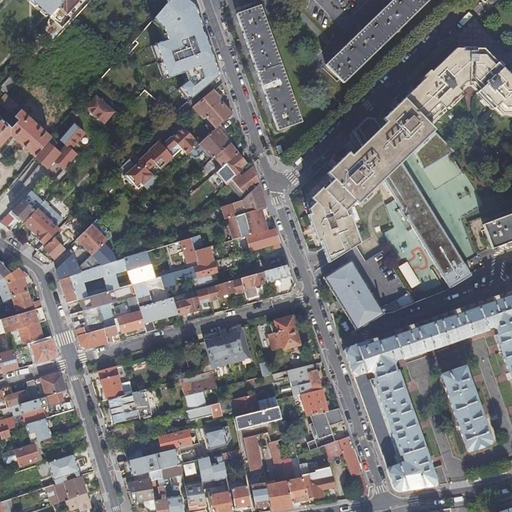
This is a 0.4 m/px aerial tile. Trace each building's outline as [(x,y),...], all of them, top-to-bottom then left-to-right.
[(32,0),(50,16),(59,6),(64,0),(32,0)] [(64,0),(59,6),(66,12),(76,0),(64,0)] [(192,7),(181,0),(168,0),(151,22),(161,31),(164,43),(154,46),(168,80),(184,76),(187,81),(178,90),(188,100),(216,76),(192,7)] [(342,83),(426,0),(391,0),(325,65),(342,83)] [(259,6),(236,14),(277,130),(301,122),(259,6)] [(418,84),(402,99),(403,100),(426,124),(440,110),(441,111),(458,94),(455,91),(461,84),(470,84),(476,90),(472,94),(489,111),(491,110),(498,117),(511,116),(511,81),(510,82),(510,78),(500,69),(493,61),(482,50),(454,49),(444,59),(435,68),(418,84)] [(127,94),(133,99),(145,86),(139,81),(127,94)] [(154,100),(160,94),(149,84),(144,90),(154,100)] [(22,97),(11,87),(6,93),(17,103),(22,97)] [(221,123),(231,114),(219,101),(221,100),(213,90),(193,107),(203,119),(206,116),(216,128),(216,127),(219,125),(221,123)] [(17,103),(6,93),(0,99),(0,112),(6,118),(18,105),(17,103)] [(178,110),(185,104),(176,95),(168,102),(178,110)] [(95,96),(85,107),(103,123),(113,111),(95,96)] [(426,124),(403,100),(392,110),(382,120),(388,126),(382,132),(398,157),(408,147),(411,150),(419,142),(421,144),(426,139),(424,137),(432,130),(426,124)] [(163,107),(172,116),(178,110),(168,102),(163,107)] [(10,128),(7,125),(0,132),(0,144),(9,134),(33,156),(49,138),(20,110),(14,117),(17,120),(10,128)] [(406,219),(449,288),(470,274),(398,157),(382,132),(374,118),(367,117),(352,131),(363,149),(353,159),(351,158),(347,153),(336,163),(326,173),(331,178),(310,199),(311,200),(307,205),(310,214),(307,215),(312,229),(317,242),(320,241),(327,263),(355,246),(359,244),(345,218),(340,214),(350,204),(352,207),(360,199),(362,201),(367,196),(365,194),(376,182),(374,180),(379,175),(400,209),(398,210),(404,221),(406,219)] [(33,156),(46,167),(52,160),(62,168),(75,153),(70,149),(84,132),(72,122),(58,138),(65,144),(58,152),(52,146),(55,142),(50,137),(49,138),(33,156)] [(216,127),(224,137),(229,133),(221,123),(219,125),(216,127)] [(142,185),(147,190),(154,184),(157,181),(147,170),(153,165),(156,165),(160,169),(172,157),(181,149),(186,155),(191,151),(198,144),(180,125),(175,130),(177,132),(171,138),(172,138),(163,146),(158,141),(148,150),(142,156),(143,156),(138,161),(139,162),(135,166),(129,159),(117,170),(123,177),(124,176),(125,177),(125,178),(128,182),(129,182),(131,183),(132,182),(138,189),(142,185)] [(204,161),(206,164),(214,157),(229,144),(230,143),(224,137),(216,127),(216,128),(198,144),(191,151),(197,157),(205,150),(210,156),(204,161)] [(229,144),(214,157),(222,166),(237,154),(229,144)] [(237,154),(222,166),(221,167),(231,178),(238,172),(241,170),(240,167),(245,163),(237,154)] [(221,167),(216,171),(226,183),(231,178),(221,167)] [(231,178),(233,180),(246,195),(258,184),(252,167),(241,176),(238,172),(231,178)] [(258,184),(246,195),(242,199),(246,213),(260,208),(266,207),(258,184)] [(197,187),(190,193),(198,200),(204,195),(197,187)] [(14,214),(21,221),(29,213),(30,215),(42,202),(31,191),(30,190),(25,194),(25,195),(10,210),(14,214)] [(36,237),(44,244),(58,230),(58,229),(40,212),(50,203),(45,199),(42,202),(30,215),(23,223),(31,230),(30,231),(31,232),(31,235),(34,238),(35,238),(36,237)] [(60,207),(56,214),(64,218),(68,212),(60,207)] [(260,208),(246,213),(244,213),(238,215),(227,219),(233,240),(246,236),(267,230),(265,224),(262,215),(260,208)] [(0,221),(0,223),(5,227),(15,218),(13,215),(14,214),(10,210),(2,219),(0,221)] [(511,213),(482,224),(488,242),(490,248),(511,239),(511,213)] [(67,227),(64,224),(58,229),(58,230),(61,233),(67,227)] [(106,241),(91,225),(77,239),(92,255),(106,241)] [(250,251),(269,245),(279,242),(274,228),(267,230),(246,236),(248,243),(250,251)] [(389,244),(398,240),(391,228),(383,233),(389,244)] [(233,248),(248,243),(246,236),(233,240),(231,240),(233,248)] [(54,237),(43,248),(54,258),(65,248),(54,237)] [(190,238),(181,241),(187,263),(197,260),(194,251),(193,246),(190,238)] [(231,240),(224,243),(226,250),(233,248),(231,240)] [(271,252),(281,249),(279,242),(269,245),(271,252)] [(205,243),(193,246),(194,251),(207,247),(205,243)] [(113,260),(119,256),(112,245),(106,250),(113,260)] [(207,247),(194,251),(197,260),(198,265),(213,261),(209,247),(207,247)] [(80,272),(59,280),(66,303),(82,298),(86,297),(120,287),(132,284),(154,277),(147,251),(122,258),(101,266),(98,266),(97,267),(90,269),(80,272)] [(62,259),(54,266),(59,280),(80,272),(74,254),(62,259)] [(87,258),(90,269),(97,267),(94,256),(87,258)] [(348,320),(355,331),(369,323),(370,322),(370,321),(383,314),(397,310),(414,303),(408,294),(407,292),(379,308),(351,263),(352,263),(351,261),(350,261),(350,260),(348,261),(349,261),(337,269),(336,268),(335,269),(323,277),(323,276),(322,277),(322,278),(323,278),(329,288),(329,289),(330,290),(336,300),(338,304),(340,307),(347,319),(348,320)] [(213,274),(216,273),(213,261),(198,265),(194,266),(197,279),(213,274)] [(0,263),(0,281),(1,281),(10,274),(0,263)] [(287,265),(264,272),(267,283),(273,281),(279,279),(291,276),(287,265)] [(28,275),(20,269),(19,268),(10,274),(1,281),(2,283),(6,294),(2,295),(4,300),(12,296),(27,291),(24,281),(23,277),(26,276),(29,275),(28,275)] [(172,272),(160,276),(163,285),(164,288),(176,285),(172,272)] [(240,278),(243,288),(263,283),(260,273),(240,278)] [(214,281),(213,274),(197,279),(199,286),(214,281)] [(160,276),(154,277),(132,284),(135,296),(136,296),(138,304),(150,301),(146,286),(157,283),(158,287),(163,285),(160,276)] [(235,294),(244,291),(243,288),(240,278),(234,280),(231,281),(207,287),(209,298),(210,300),(219,298),(218,296),(234,292),(235,294)] [(135,296),(132,284),(120,287),(123,299),(127,298),(135,296)] [(120,287),(86,297),(89,309),(99,306),(109,303),(123,299),(120,287)] [(201,303),(210,300),(209,298),(207,287),(194,291),(173,297),(174,303),(177,314),(189,311),(190,312),(199,309),(199,310),(202,309),(201,303)] [(408,294),(414,303),(421,300),(415,290),(408,294)] [(12,296),(4,300),(5,303),(8,302),(12,316),(18,314),(16,310),(28,307),(29,311),(33,310),(37,309),(41,307),(39,300),(31,303),(27,291),(12,296)] [(367,341),(343,349),(354,380),(387,471),(392,487),(400,491),(448,483),(441,465),(431,469),(396,370),(394,371),(391,363),(393,359),(400,357),(401,359),(486,330),(486,328),(491,326),(494,328),(496,333),(495,334),(511,383),(511,294),(500,299),(498,293),(490,295),(492,302),(461,313),(459,308),(452,310),(454,315),(415,328),(414,324),(406,326),(408,331),(378,341),(376,337),(370,339),(371,343),(369,344),(367,341)] [(146,332),(155,330),(153,321),(177,314),(174,303),(173,297),(139,306),(140,311),(144,323),(144,325),(146,332)] [(0,333),(7,332),(18,328),(38,323),(46,320),(43,313),(37,315),(34,316),(33,310),(29,311),(18,314),(12,316),(0,319),(0,333)] [(121,332),(144,325),(144,323),(140,311),(117,318),(121,332)] [(274,332),(269,334),(273,349),(282,346),(283,349),(299,344),(294,327),(292,317),(272,323),(274,332)] [(38,323),(18,328),(23,344),(43,338),(38,323)] [(107,343),(113,341),(112,335),(118,334),(118,333),(116,325),(105,328),(103,328),(107,343)] [(81,327),(74,329),(80,345),(87,349),(107,343),(103,328),(100,329),(90,332),(89,329),(88,329),(87,327),(84,328),(83,327),(81,327)] [(212,371),(213,372),(252,362),(242,327),(203,337),(204,341),(207,351),(210,364),(212,371)] [(52,339),(31,345),(36,363),(53,358),(56,352),(52,339)] [(204,341),(197,343),(199,353),(207,351),(204,341)] [(18,368),(12,350),(11,346),(9,346),(10,350),(0,352),(0,366),(2,373),(18,368)] [(25,366),(20,348),(12,350),(18,368),(25,366)] [(205,373),(212,371),(210,364),(207,351),(199,353),(205,373)] [(268,361),(259,364),(263,377),(272,374),(268,361)] [(312,365),(287,371),(293,396),(300,394),(301,394),(318,390),(321,389),(316,369),(313,370),(312,365)] [(98,371),(100,380),(101,380),(117,375),(114,366),(98,371)] [(467,450),(468,451),(490,443),(490,442),(464,367),(463,366),(441,374),(440,375),(467,450)] [(61,375),(57,373),(41,377),(47,396),(54,394),(65,391),(61,375)] [(202,392),(217,388),(213,374),(210,374),(211,378),(181,386),(184,396),(202,392)] [(104,394),(106,400),(108,399),(122,395),(132,392),(128,376),(118,379),(117,375),(101,380),(104,394)] [(33,379),(26,381),(28,390),(31,400),(38,398),(33,379)] [(8,386),(6,387),(1,388),(2,391),(4,397),(6,396),(9,404),(27,399),(28,401),(31,400),(28,390),(11,395),(8,386)] [(122,395),(108,399),(111,412),(114,422),(114,423),(157,412),(155,403),(159,402),(157,397),(153,398),(152,391),(146,393),(144,389),(132,392),(122,395)] [(71,399),(68,390),(65,391),(54,394),(57,403),(71,399)] [(320,397),(318,390),(301,394),(300,394),(302,402),(303,402),(305,409),(304,409),(306,417),(309,416),(312,415),(327,411),(323,396),(320,397)] [(205,407),(202,392),(184,396),(187,411),(205,407)] [(236,407),(238,416),(258,411),(254,395),(234,399),(236,407)] [(21,408),(22,413),(42,408),(39,398),(38,398),(31,400),(28,401),(7,407),(0,409),(0,413),(1,413),(1,414),(21,408)] [(47,417),(74,409),(71,399),(57,403),(46,406),(44,407),(47,417)] [(220,411),(236,407),(234,399),(219,403),(205,407),(187,411),(185,411),(187,420),(196,418),(196,420),(200,419),(199,417),(211,414),(213,418),(222,416),(220,411)] [(238,416),(234,417),(237,430),(276,421),(281,419),(278,407),(258,411),(238,416)] [(0,431),(8,429),(16,427),(24,424),(45,418),(42,408),(22,413),(24,419),(15,422),(13,416),(0,419),(0,431)] [(342,421),(338,409),(327,411),(312,415),(309,416),(312,423),(309,424),(315,441),(308,443),(311,450),(318,448),(324,446),(335,442),(329,426),(342,421)] [(51,437),(45,418),(24,424),(30,444),(33,443),(51,437)] [(227,427),(204,433),(208,449),(226,444),(230,438),(227,427)] [(8,429),(0,431),(0,436),(0,437),(0,438),(10,435),(8,429)] [(159,451),(190,444),(187,430),(159,437),(160,443),(157,444),(159,451)] [(286,438),(284,433),(268,436),(271,442),(277,440),(286,438)] [(361,473),(348,437),(338,441),(342,453),(351,477),(361,473)] [(341,454),(337,441),(335,442),(324,446),(328,458),(341,454)] [(30,444),(14,449),(19,466),(38,460),(33,443),(30,444)] [(142,457),(127,461),(123,462),(128,477),(132,476),(149,472),(155,471),(161,469),(167,468),(181,464),(183,464),(179,448),(142,457)] [(222,456),(223,460),(241,456),(240,449),(230,452),(222,454),(222,456)] [(246,451),(250,475),(263,473),(258,449),(246,451)] [(127,461),(142,457),(140,450),(125,454),(127,461)] [(70,453),(44,462),(46,468),(72,460),(70,453)] [(208,456),(197,459),(197,460),(201,483),(213,480),(214,481),(226,478),(223,460),(222,456),(209,459),(208,456)] [(269,506),(270,511),(291,507),(283,467),(281,461),(280,456),(272,458),(276,484),(266,486),(269,506)] [(283,467),(291,507),(298,506),(298,501),(307,499),(302,478),(289,481),(288,479),(293,478),(289,459),(281,461),(283,467)] [(511,460),(503,463),(506,472),(511,470),(511,460)] [(305,476),(301,477),(302,478),(307,499),(313,497),(313,498),(322,496),(321,490),(333,487),(329,467),(308,471),(306,463),(302,464),(305,476)] [(163,478),(182,474),(181,468),(181,464),(167,468),(161,469),(162,474),(163,478)] [(80,476),(76,465),(56,472),(58,479),(52,481),(54,484),(63,481),(80,476)] [(27,468),(1,476),(3,483),(29,474),(27,468)] [(150,477),(149,472),(132,476),(133,482),(128,483),(130,493),(135,492),(136,501),(142,501),(150,499),(150,502),(154,501),(153,494),(151,484),(150,479),(150,477)] [(351,477),(347,478),(354,498),(363,496),(367,490),(361,473),(351,477)] [(46,475),(14,486),(17,496),(47,486),(49,486),(46,475)] [(86,493),(80,476),(63,481),(54,484),(49,486),(47,486),(53,504),(61,501),(64,500),(69,499),(86,493)] [(234,508),(250,505),(245,477),(242,477),(244,487),(231,489),(234,508)] [(255,509),(269,506),(266,486),(265,483),(259,484),(257,478),(249,480),(251,486),(255,509)] [(202,490),(201,483),(189,486),(189,490),(185,491),(188,511),(195,511),(206,510),(202,490)] [(88,492),(86,493),(69,499),(64,500),(68,510),(77,507),(79,511),(91,507),(88,498),(90,497),(88,492)] [(231,511),(232,511),(229,492),(209,496),(211,511),(231,511)] [(14,511),(11,498),(0,502),(0,503),(2,511),(14,511)] [(155,510),(154,501),(150,502),(150,499),(142,501),(143,505),(150,510),(155,510)] [(168,511),(167,501),(166,499),(154,501),(155,510),(155,511),(168,511)] [(182,511),(181,499),(167,501),(168,511),(182,511)]
